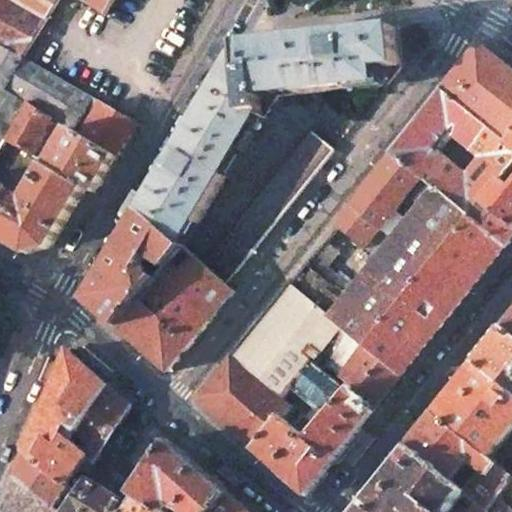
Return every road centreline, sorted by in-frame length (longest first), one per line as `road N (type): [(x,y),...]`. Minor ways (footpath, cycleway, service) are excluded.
road 1 (residential): [(167,408),(478,14)]
road 2 (residential): [(237,0),(56,304)]
road 3 (residential): [(328,511),(511,284)]
road 4 (residential): [(167,408),(287,511)]
road 5 (residential): [(56,304),(167,408)]
road 6 (residential): [(56,304),(0,440)]
